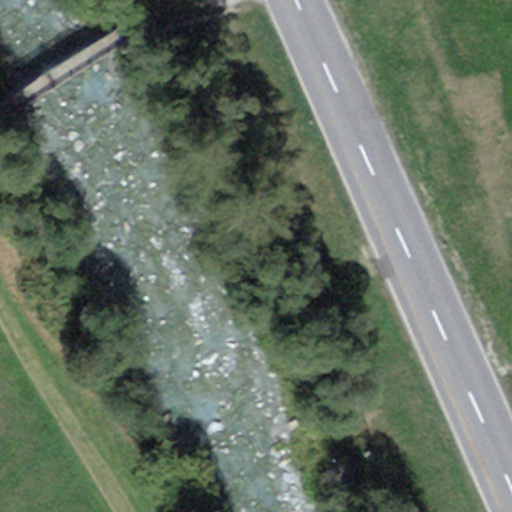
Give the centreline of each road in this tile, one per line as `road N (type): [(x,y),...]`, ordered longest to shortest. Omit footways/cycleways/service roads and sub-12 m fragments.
road 1 (tertiary): [(290,0),(511,504)]
road 2 (track): [(145,511),(0,275)]
